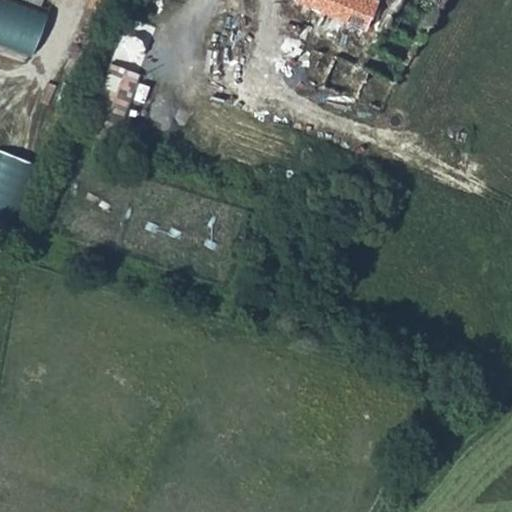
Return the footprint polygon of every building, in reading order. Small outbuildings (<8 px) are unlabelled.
[(347,0),(292,0),(292,2),(338,22),(355,29),(356,27),(361,13),(345,7),(347,0)] [(364,52),(402,68),(413,48),(433,10),(411,0),(392,0),(373,36),(364,52)] [(411,0),(433,10),(438,0),(411,0)] [(355,29),(338,22),(333,32),(353,42),(360,29),(356,27),(355,29)] [(360,29),(353,42),(351,47),(364,52),(373,36),(360,29)] [(112,70),(88,137),(114,146),(138,79),(112,70)]
